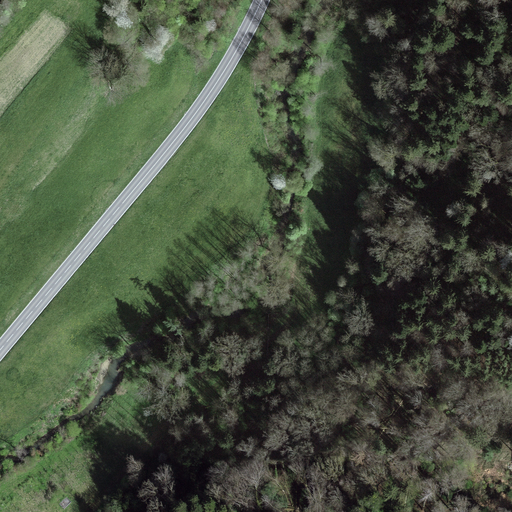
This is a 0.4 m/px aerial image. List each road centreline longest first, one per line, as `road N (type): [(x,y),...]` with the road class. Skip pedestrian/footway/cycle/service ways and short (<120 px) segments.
road 1 (secondary): [(0,349),(190,120),(261,0)]
road 2 (track): [(91,511),(172,421)]
